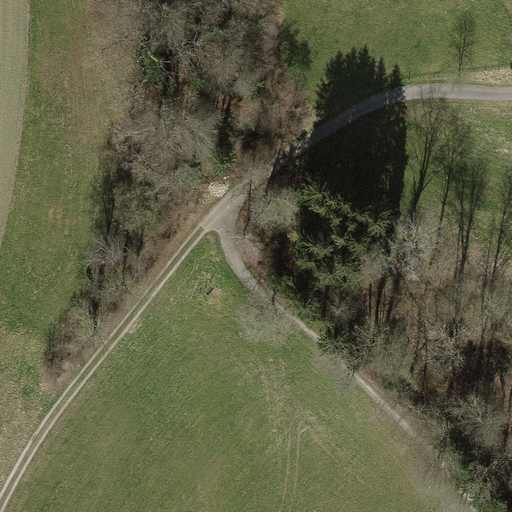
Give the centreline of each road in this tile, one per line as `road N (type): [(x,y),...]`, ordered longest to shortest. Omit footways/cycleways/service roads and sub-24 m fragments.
road 1 (track): [(0,506),(70,393),(224,207)]
road 2 (track): [(511,92),(424,91),(366,107),(265,170),(224,207)]
